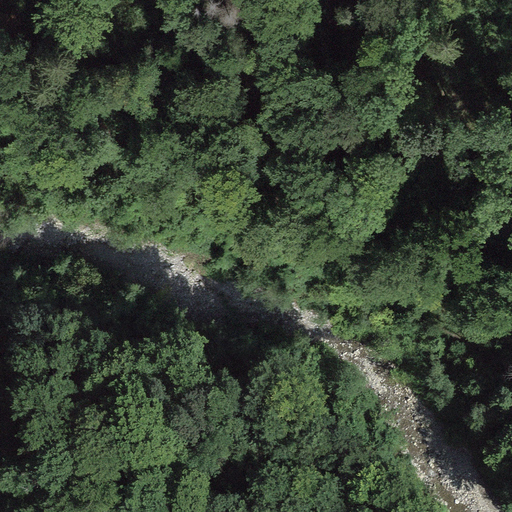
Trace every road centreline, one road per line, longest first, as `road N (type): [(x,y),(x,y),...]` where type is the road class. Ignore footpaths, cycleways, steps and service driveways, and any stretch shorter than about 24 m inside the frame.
road 1 (track): [(511,420),(425,324),(343,292),(282,226),(293,116),(342,45),(329,0)]
road 2 (track): [(511,193),(498,193),(473,85),(438,33),(380,0)]
